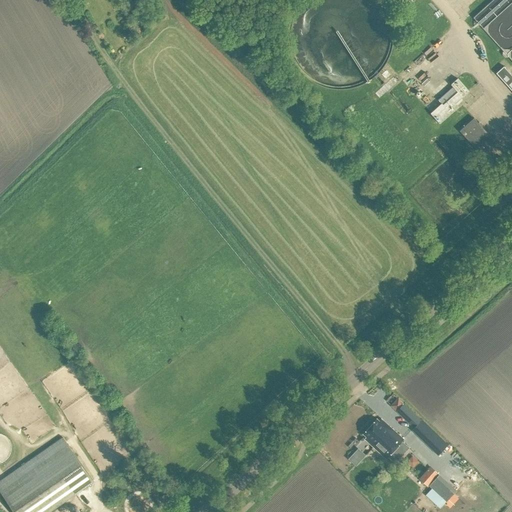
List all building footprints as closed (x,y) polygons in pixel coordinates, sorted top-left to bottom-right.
[(129,28),(123,33),(127,39),(134,34),(129,28)] [(511,75),(504,66),(496,74),(511,91),(511,75)] [(441,104),(430,113),(439,123),(458,106),(455,103),(469,91),(457,78),(451,84),(453,86),(438,100),(441,104)] [(482,155),(496,142),(474,117),(459,130),(482,155)] [(501,158),(492,165),(496,169),(505,162),(501,158)] [(405,420),(412,413),(396,399),(390,406),(405,420)] [(412,413),(405,420),(422,436),(429,429),(412,413)] [(364,438),(375,448),(376,447),(383,439),(384,440),(386,438),(388,440),(395,432),(381,419),(379,421),(377,418),(363,433),(366,436),(364,438)] [(403,439),(395,432),(388,440),(386,438),(384,440),(383,439),(376,447),(375,448),(386,458),(403,439)] [(64,436),(0,480),(0,490),(14,511),(50,511),(95,481),(64,436)] [(354,452),(348,459),(356,466),(362,459),(354,452)] [(430,466),(419,479),(428,486),(439,473),(430,466)]
